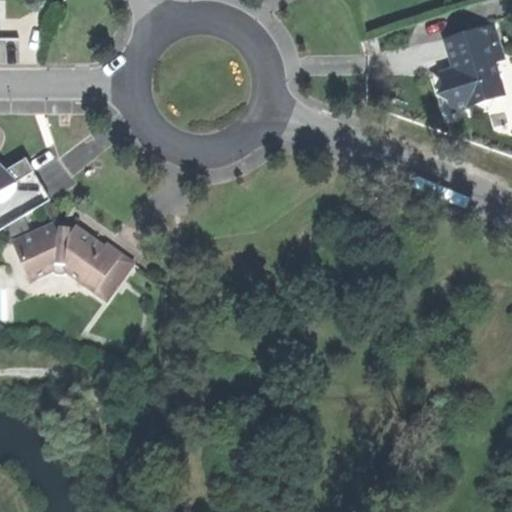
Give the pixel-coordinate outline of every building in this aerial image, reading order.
[(447,98),(452,113),(505,95),(492,58),(498,55),(489,26),(443,41),(453,71),(440,75),(447,98)] [(511,66),(507,52),(498,55),(492,58),(505,95),(511,92),(511,66)] [(0,230),(47,203),(30,176),(33,174),(26,161),(4,172),(0,168),(0,230)] [(72,229),(64,241),(56,239),(51,227),(12,244),(24,271),(42,262),(47,272),(51,279),(61,280),(65,275),(103,301),(128,264),(103,247),(102,249),(87,239),(72,229)] [(28,280),(47,272),(42,262),(24,271),(28,280)]
